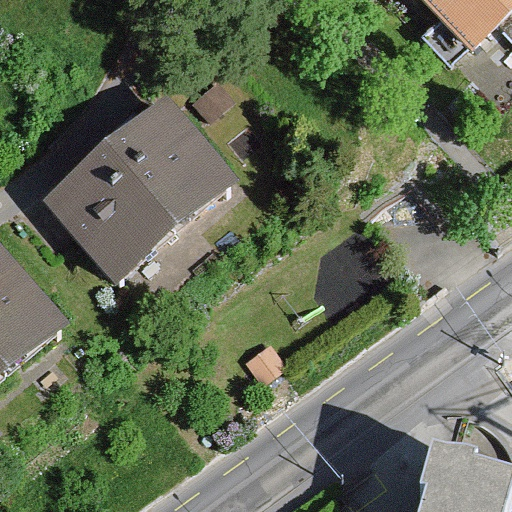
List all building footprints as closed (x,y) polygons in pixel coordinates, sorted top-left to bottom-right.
[(511,29),(511,0),(408,0),(472,67),(509,32),(511,29)] [(238,198),(161,113),(48,215),(124,300),(238,198)] [(366,229),(222,331),(276,406),(419,303),(366,229)] [(0,400),(68,341),(0,263),(0,400)] [(508,511),(511,501),(511,497),(472,486),(473,478),(430,464),(418,506),(425,507),(423,511),(508,511)]
